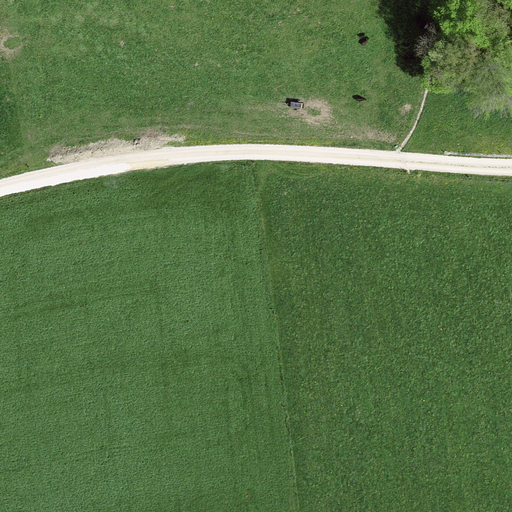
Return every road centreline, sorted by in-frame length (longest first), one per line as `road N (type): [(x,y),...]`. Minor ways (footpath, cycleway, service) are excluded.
road 1 (track): [(390,161),(163,143),(0,187)]
road 2 (track): [(511,160),(390,161)]
